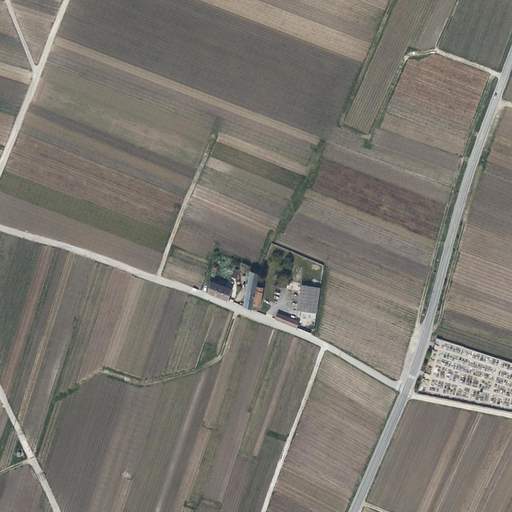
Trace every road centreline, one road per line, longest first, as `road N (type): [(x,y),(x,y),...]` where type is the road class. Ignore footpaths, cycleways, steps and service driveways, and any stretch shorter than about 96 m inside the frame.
road 1 (tertiary): [(405,389),(511,53)]
road 2 (track): [(0,227),(155,279),(219,118)]
road 3 (track): [(433,50),(405,55),(370,133),(341,124),(391,0)]
road 4 (unclassified): [(405,389),(288,327),(155,279)]
road 5 (track): [(423,334),(438,320),(502,105)]
road 6 (track): [(323,344),(262,511)]
road 7 (track): [(64,0),(0,164)]
road 8 (unclassified): [(56,511),(0,390)]
road 9 (tertiary): [(352,511),(405,389)]
road 10 (track): [(454,0),(433,50),(503,76)]
